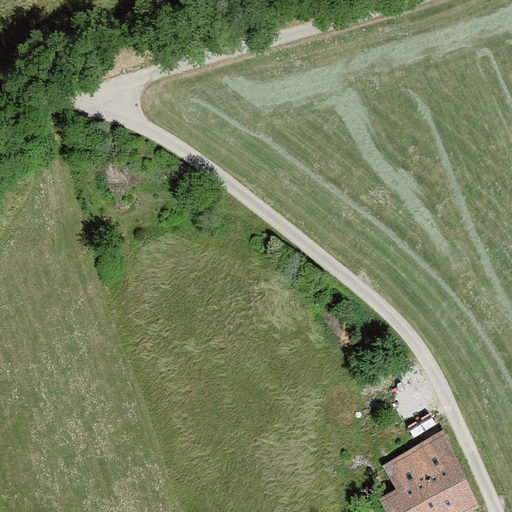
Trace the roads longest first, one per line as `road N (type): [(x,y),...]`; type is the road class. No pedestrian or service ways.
road 1 (unclassified): [(0,112),(108,125),(258,204),(429,358),(496,511)]
road 2 (track): [(108,125),(123,87),(411,0)]
